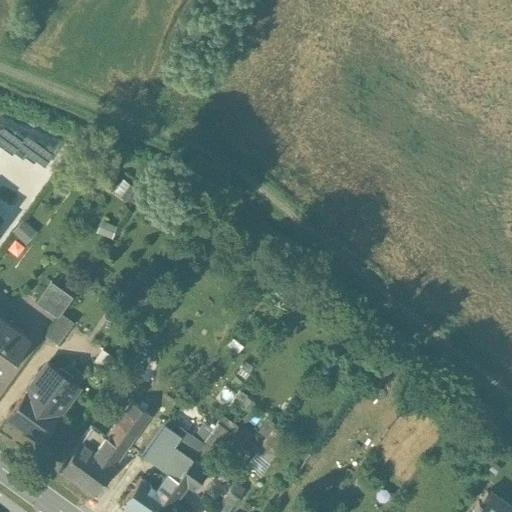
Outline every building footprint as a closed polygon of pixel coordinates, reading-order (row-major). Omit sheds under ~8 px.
[(124,177),(108,199),(122,208),(137,187),(124,177)] [(73,297),(52,281),(36,302),(57,318),(61,313),(73,297)] [(151,293),(137,284),(128,297),(142,306),(151,293)] [(57,318),(45,336),(58,345),(74,322),(61,313),(57,318)] [(4,318),(0,323),(0,374),(0,375),(29,335),(4,318)] [(350,342),(341,335),(334,345),(343,352),(350,342)] [(103,351),(95,362),(110,373),(118,361),(103,351)] [(62,373),(48,363),(28,390),(57,412),(78,385),(78,384),(84,375),(68,364),(62,373)] [(120,377),(114,387),(124,393),(130,384),(120,377)] [(28,390),(26,389),(7,416),(39,440),(58,413),(28,390)] [(152,412),(133,398),(106,434),(99,443),(119,457),(152,412)] [(243,422),(239,429),(222,417),(217,423),(229,432),(224,439),(251,459),(275,425),(265,418),(256,431),(243,422)] [(164,422),(142,453),(167,471),(178,478),(193,457),(203,443),(169,418),(166,423),(164,422)] [(203,443),(193,457),(205,466),(224,439),(229,432),(217,423),(203,443)] [(92,424),(59,468),(93,493),(119,457),(99,443),(106,434),(92,424)] [(270,433),(256,453),(269,463),(285,444),(270,433)] [(205,466),(193,457),(178,478),(186,485),(192,489),(207,468),(205,466)] [(156,488),(140,476),(122,503),(134,511),(152,511),(178,478),(167,471),(156,488)] [(178,478),(152,511),(189,511),(190,511),(175,501),(186,485),(178,478)] [(243,489),(234,483),(226,493),(227,494),(235,500),(243,489)] [(511,511),(511,508),(486,490),(478,501),(476,500),(473,504),(475,505),(469,511),(511,511)] [(336,500),(326,493),(322,499),(331,506),(336,500)] [(227,494),(213,511),(228,511),(236,501),(235,500),(227,494)]
